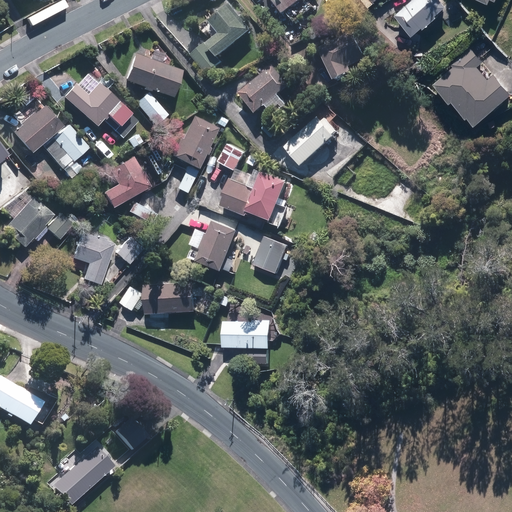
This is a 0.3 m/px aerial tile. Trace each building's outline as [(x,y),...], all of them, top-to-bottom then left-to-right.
[(214,74),(260,30),(231,0),(230,0),(204,25),(214,36),(195,54),(214,74)] [(279,0),(300,23),(325,0),(279,0)] [(452,8),(445,0),(416,0),(403,12),(421,34),(452,8)] [(356,22),(314,48),(338,86),(380,60),(356,22)] [(511,86),(472,47),(438,81),(482,126),(511,96),(511,86)] [(136,50),(127,78),(181,95),(190,67),(136,50)] [(293,83),(275,64),(245,90),(263,110),(293,83)] [(86,69),(65,96),(99,121),(120,95),(86,69)] [(166,116),(148,94),(135,104),(153,127),(166,116)] [(84,139),(46,103),(19,131),(56,167),(84,139)] [(340,136),(323,115),(288,143),(305,164),(340,136)] [(220,130),(196,117),(177,150),(201,163),(220,130)] [(0,168),(12,159),(0,143),(0,168)] [(244,153),(228,145),(218,163),(235,172),(244,153)] [(372,145),(354,165),(387,194),(406,174),(372,145)] [(105,188),(114,205),(151,184),(135,155),(112,168),(119,181),(105,188)] [(236,179),(227,204),(278,222),(291,184),(260,173),(255,185),(236,179)] [(52,210),(36,196),(10,226),(27,240),(52,210)] [(156,215),(134,203),(128,213),(150,225),(156,215)] [(71,225),(59,213),(44,229),(56,241),(71,225)] [(326,222),(315,215),(308,227),(319,234),(326,222)] [(238,226),(211,220),(203,261),(229,267),(238,226)] [(105,285),(116,241),(84,232),(72,276),(105,285)] [(284,242),(267,236),(258,259),(275,266),(284,242)] [(151,287),(152,309),(192,306),(191,284),(151,287)] [(145,294),(132,286),(121,304),(134,312),(145,294)] [(231,319),(231,345),(274,346),(275,320),(231,319)] [(5,371),(0,378),(0,405),(39,430),(56,402),(5,371)] [(126,421),(113,431),(130,452),(143,441),(126,421)] [(115,471),(97,450),(56,486),(74,507),(115,471)]
